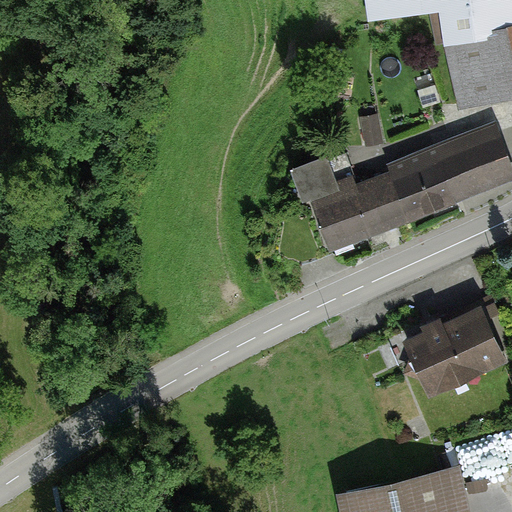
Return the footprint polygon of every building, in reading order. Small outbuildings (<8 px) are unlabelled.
[(511,0),(369,0),(373,21),(442,11),(456,108),(511,99),(511,0)] [(437,145),(458,201),(511,181),(511,164),(497,123),(437,145)] [(382,172),(400,222),(458,201),(437,145),(380,166),(382,172)] [(323,250),(367,234),(349,185),(345,174),(332,179),(323,155),(283,169),(297,206),(305,203),(323,250)] [(349,185),(367,234),(400,222),(382,172),(349,185)] [(478,303),(398,335),(422,394),(502,362),(478,303)] [(467,511),(458,468),(333,494),(337,511),(467,511)]
